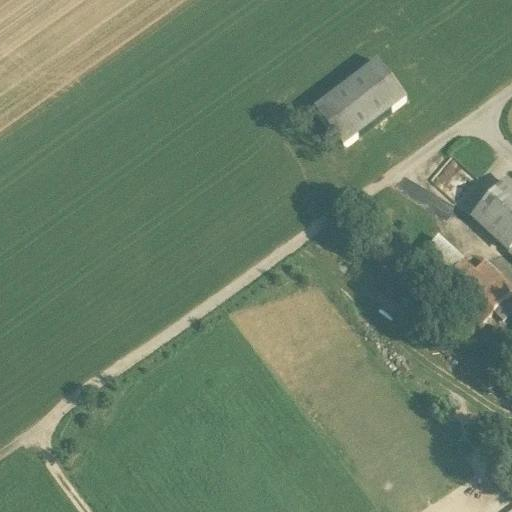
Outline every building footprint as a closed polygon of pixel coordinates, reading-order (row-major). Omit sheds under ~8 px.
[(382,58),(314,113),(343,152),(411,97),(382,58)] [(511,250),(511,190),(505,184),(472,219),(509,253),(511,250)] [(463,264),(425,230),(398,259),(436,293),(463,264)] [(511,294),(511,288),(484,263),(475,274),(463,264),(436,293),(479,330),(493,315),(504,303),(511,294)] [(511,312),(511,310),(504,303),(493,315),(502,323),(511,312)]
